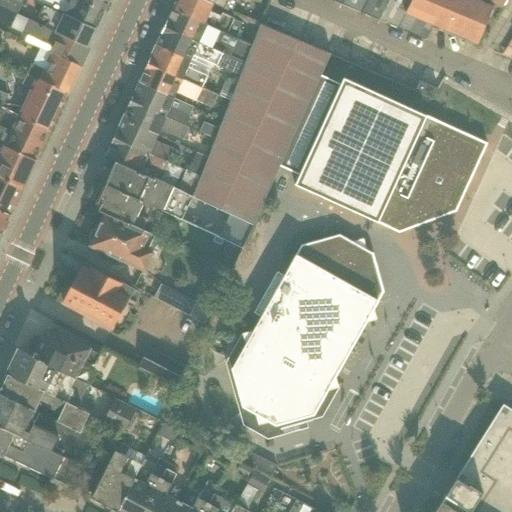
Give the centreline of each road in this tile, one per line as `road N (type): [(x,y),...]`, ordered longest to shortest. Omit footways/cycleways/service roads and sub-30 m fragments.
road 1 (tertiary): [(0,298),(139,0)]
road 2 (unknown): [(379,511),(350,422),(424,277)]
road 3 (residential): [(511,94),(306,0)]
road 4 (residential): [(401,511),(497,351)]
